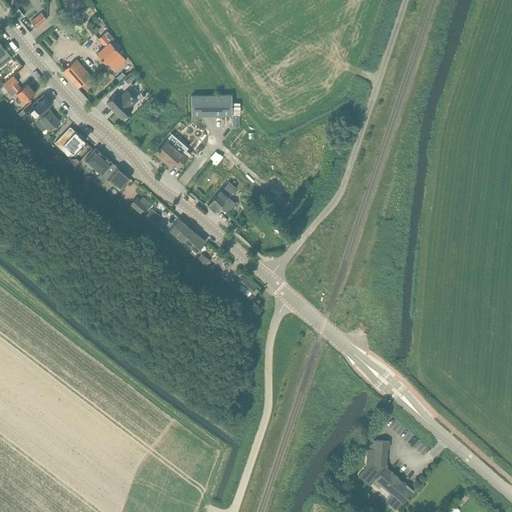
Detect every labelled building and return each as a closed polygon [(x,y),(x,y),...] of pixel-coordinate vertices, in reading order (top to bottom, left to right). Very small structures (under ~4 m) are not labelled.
[(24,25),(30,21),(19,7),(13,11),(24,25)] [(36,28),(47,19),(42,12),(31,21),(36,28)] [(111,66),(122,56),(110,42),(113,38),(107,31),(103,34),(99,38),(105,45),(97,53),(106,64),(107,62),(111,66)] [(0,67),(4,64),(12,58),(0,42),(0,67)] [(85,90),(95,81),(91,77),(76,59),(63,71),(78,88),(81,85),(85,90)] [(21,88),(16,83),(19,81),(13,75),(3,85),(13,96),(17,93),(25,102),(35,93),(27,83),(21,88)] [(137,100),(127,90),(121,97),(117,92),(106,103),(122,118),(132,108),(130,106),(137,100)] [(47,107),(52,103),(44,94),(32,104),(31,102),(19,113),(24,118),(32,112),(36,117),(40,114),(41,113),(47,107)] [(232,115),(232,114),(240,114),(240,102),(232,102),(232,94),(191,95),(192,116),(232,115)] [(50,130),(60,121),(47,107),(41,113),(44,117),(41,119),(43,123),(50,130)] [(254,133),(258,129),(247,115),(242,118),(254,133)] [(75,131),(70,126),(66,131),(54,142),(63,151),(67,147),(73,153),(85,141),(85,140),(84,137),(82,135),(79,135),(75,131)] [(263,140),(263,135),(254,135),(254,141),(254,145),(263,145),(263,140)] [(187,157),(167,140),(160,148),(159,147),(158,149),(156,153),(171,166),(174,163),(179,167),(187,157)] [(264,149),(274,149),(274,140),(264,140),(264,149)] [(94,167),(104,155),(96,148),(85,159),(90,164),(88,165),(84,169),(88,173),(91,170),(93,167),(94,167)] [(104,181),(107,179),(111,173),(117,167),(104,155),(94,167),(101,174),(99,176),(104,181)] [(120,190),(130,178),(117,167),(111,173),(107,179),(112,184),(120,190)] [(229,197),(237,188),(232,184),(229,182),(221,190),(220,190),(214,197),(207,204),(215,211),(220,207),(227,213),(235,203),(229,197)] [(148,202),(142,197),(140,200),(137,197),(131,203),(141,212),(146,205),(148,202)] [(259,216),(263,211),(259,207),(255,212),(259,216)] [(157,223),(162,217),(152,209),(146,215),(149,217),(148,219),(155,225),(156,223),(157,223)] [(180,244),(192,230),(179,218),(170,229),(181,239),(178,242),(180,244)] [(196,251),(205,241),(192,230),(180,244),(181,245),(184,241),(188,245),(196,251)] [(252,293),(256,287),(250,282),(244,276),(239,282),(245,287),(252,293)] [(388,448),(389,441),(370,440),(369,448),(367,448),(365,463),(367,465),(358,476),(369,486),(374,480),(380,485),(381,485),(391,494),(385,500),(396,509),(402,502),(403,502),(407,497),(408,499),(409,497),(408,496),(413,490),(412,490),(407,485),(405,486),(401,483),(402,481),(391,471),(390,471),(385,467),(385,465),(387,448),(388,448)]
